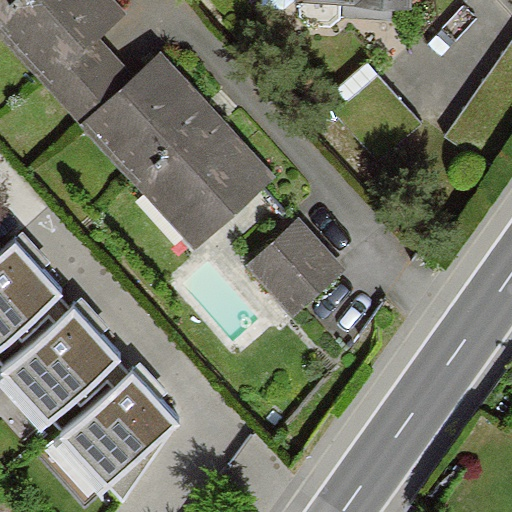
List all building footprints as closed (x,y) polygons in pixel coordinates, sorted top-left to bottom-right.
[(0,0),(0,31),(194,249),(279,174),(168,50),(139,76),(103,35),(127,13),(115,0),(0,0)] [(511,141),(511,46),(451,136),(495,166),(511,141)] [(422,122),(380,74),(337,111),(380,159),(422,122)] [(348,273),(304,222),(255,265),(299,315),(348,273)] [(0,352),(62,296),(16,245),(0,259),(0,352)] [(120,361),(75,311),(3,374),(48,425),(120,361)] [(57,446),(101,494),(177,424),(133,376),(57,446)]
